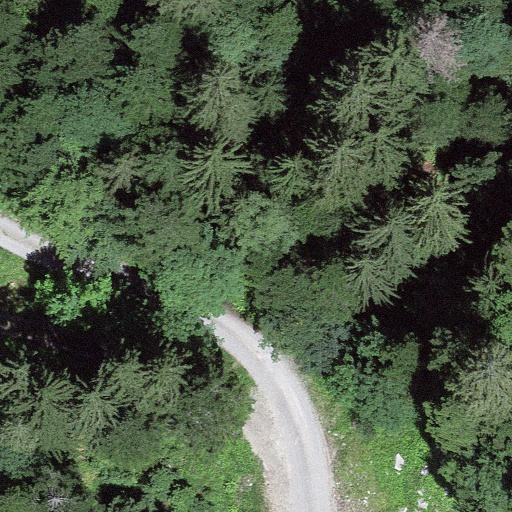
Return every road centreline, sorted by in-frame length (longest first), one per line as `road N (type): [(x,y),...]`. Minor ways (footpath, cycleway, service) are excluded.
road 1 (track): [(299,511),(288,386),(266,354),(220,323),(0,226)]
road 2 (track): [(0,315),(292,412)]
